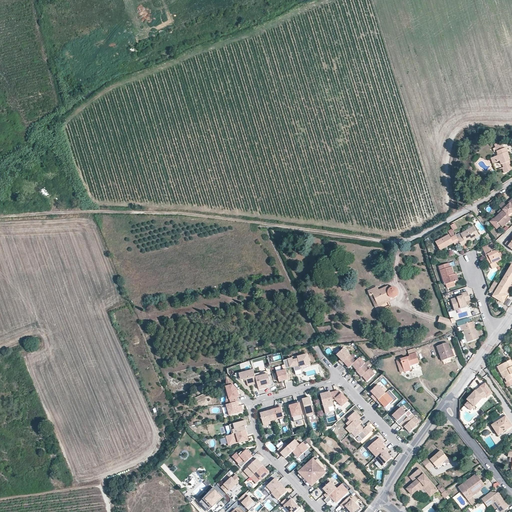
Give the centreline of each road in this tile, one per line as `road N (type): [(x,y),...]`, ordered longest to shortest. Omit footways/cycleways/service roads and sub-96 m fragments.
road 1 (unclassified): [(94,209),(391,238)]
road 2 (residential): [(339,378),(250,404),(262,449),(319,511)]
road 3 (residential): [(391,238),(421,231),(511,182)]
